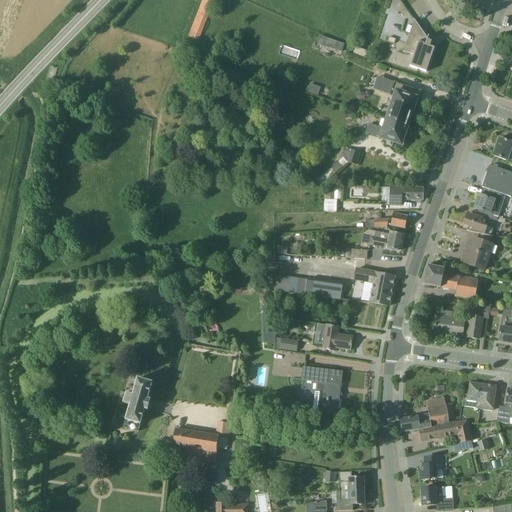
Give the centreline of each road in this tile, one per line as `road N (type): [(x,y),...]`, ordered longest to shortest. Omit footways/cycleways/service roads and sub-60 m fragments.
road 1 (unclassified): [(393,348),(472,103)]
road 2 (unclassified): [(395,511),(386,437),(393,348)]
road 3 (tertiary): [(0,104),(102,0)]
road 4 (residential): [(511,364),(393,348)]
